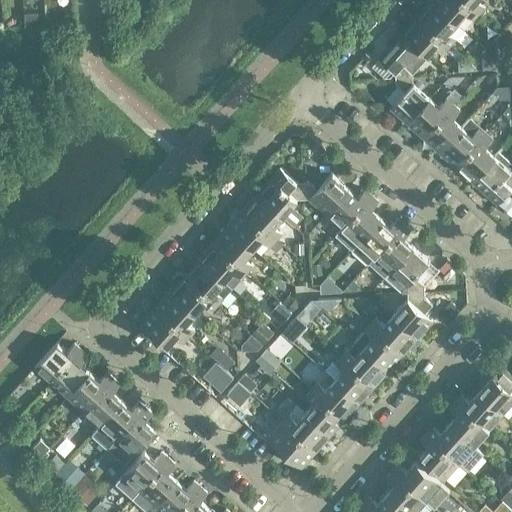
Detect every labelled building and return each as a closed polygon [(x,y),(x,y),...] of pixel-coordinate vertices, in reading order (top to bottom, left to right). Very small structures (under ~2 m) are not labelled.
[(464,28),(432,0),(429,0),(416,14),(450,44),(464,28)] [(478,12),(465,0),(432,0),(464,28),(478,12)] [(465,0),(478,12),(484,5),(478,0),(465,0)] [(450,44),(416,14),(402,30),(427,53),(435,43),(443,51),(450,44)] [(427,53),(402,30),(387,47),(403,62),(395,71),(395,77),(412,75),(412,70),(427,53)] [(412,75),(395,77),(396,82),(405,91),(390,107),(407,122),(429,96),(413,81),(412,75)] [(429,96),(407,122),(423,136),(453,103),(446,97),(439,105),(429,96)] [(453,103),(423,136),(439,151),(462,126),(452,117),(459,109),(453,103)] [(462,126),(439,151),(455,165),(485,132),(478,126),(471,134),(462,126)] [(485,132),(455,165),(471,179),(494,154),(484,146),(491,138),(485,132)] [(494,154),(471,179),(497,203),(511,187),(511,186),(511,169),(510,169),(494,154)] [(303,198),(302,181),(296,181),(280,166),(257,192),(282,215),(297,198),(303,198)] [(308,180),(302,181),(303,198),(309,197),(326,212),(348,187),(332,172),(317,188),(308,180)] [(348,187),(326,212),(341,226),(342,227),(371,194),(365,188),(358,196),(348,187)] [(282,215),(257,192),(242,208),(276,238),(282,231),(274,224),(282,215)] [(371,194),(342,227),(341,226),(334,234),(351,249),(358,241),(380,216),(371,208),(378,200),(371,194)] [(276,238),(242,208),(228,224),(253,247),(262,237),(270,245),(276,238)] [(368,262),(404,223),(397,217),(390,224),(380,216),(358,241),(351,249),(367,263),(368,262)] [(390,270),(413,245),(403,237),(410,228),(404,223),(368,262),(384,276),(390,270)] [(253,247),(228,224),(214,240),(247,270),(253,263),(245,256),(253,247)] [(288,249),(294,242),(283,233),(277,239),(288,249)] [(247,270),(214,240),(199,257),(224,279),(233,269),(241,277),(247,270)] [(413,245),(390,270),(384,276),(401,292),(407,292),(424,290),(424,284),(415,276),(429,260),(413,245)] [(224,279),(199,257),(184,273),(218,303),(233,286),(224,279)] [(313,274),(322,272),(320,262),(312,263),(313,274)] [(218,303),(184,273),(170,289),(195,312),(203,302),(212,310),(218,303)] [(170,289),(156,305),(189,335),(195,328),(187,321),(195,312),(170,289)] [(407,297),(392,314),(417,336),(432,320),(416,305),(424,296),(424,290),(407,292),(407,297)] [(269,320),(273,316),(269,310),(262,304),(257,309),(269,320)] [(183,342),(189,335),(156,305),(141,322),(166,345),(175,334),(183,342)] [(417,336),(392,314),(384,323),(376,316),(370,323),(403,353),(417,336)] [(262,330),(268,336),(276,327),(270,321),(262,330)] [(403,353),(370,323),(364,329),(372,337),(363,346),(388,369),(403,353)] [(240,344),(242,350),(257,349),(262,343),(250,332),(240,344)] [(267,347),(276,355),(287,342),(278,334),(267,347)] [(337,351),(344,344),(334,335),(327,343),(337,351)] [(35,366),(51,381),(81,348),(74,342),(67,350),(57,341),(35,366)] [(235,372),(228,366),(236,358),(223,346),(202,369),(221,387),(235,372)] [(388,369),(363,346),(355,355),(347,348),(341,355),(374,385),(388,369)] [(262,353),(262,360),(267,365),(276,355),(267,347),(262,353)] [(81,348),(51,381),(67,395),(90,370),(80,362),(88,354),(81,348)] [(374,385),(341,355),(336,361),(344,368),(334,378),(359,401),(374,385)] [(511,374),(501,364),(492,374),(478,390),(503,413),(511,402),(511,374)] [(90,370),(67,395),(83,410),(113,376),(107,370),(99,378),(90,370)] [(113,376),(83,410),(100,424),(122,399),(113,390),(120,382),(113,376)] [(359,401),(334,378),(326,388),(318,380),(312,387),(345,417),(359,401)] [(237,405),(248,392),(236,382),(225,394),(237,405)] [(345,417),(312,387),(306,394),(314,401),(305,411),(331,433),(345,417)] [(503,413),(478,390),(469,399),(461,392),(455,399),(488,429),(503,413)] [(122,399),(100,424),(116,438),(145,405),(139,399),(131,407),(122,399)] [(488,429),(455,399),(449,406),(457,413),(449,422),(474,445),(488,429)] [(0,407),(0,422),(4,426),(14,415),(2,405),(0,407)] [(145,405),(116,438),(132,453),(155,428),(145,419),(152,411),(145,405)] [(331,433),(305,411),(297,420),(289,412),(283,419),(316,449),(331,433)] [(316,449),(283,419),(277,426),(285,433),(276,443),(301,466),(316,449)] [(484,454),(449,422),(440,432),(432,424),(426,431),(460,461),(469,470),(484,454)] [(460,461),(426,431),(420,438),(428,445),(419,455),(445,478),(460,461)] [(132,497),(168,456),(162,450),(154,458),(144,449),(115,482),(132,497)] [(148,511),(177,479),(168,470),(175,462),(168,456),(132,497),(148,511)] [(449,490),(415,460),(406,470),(398,462),(392,469),(434,506),(449,490)] [(68,467),(59,477),(69,487),(78,477),(68,467)] [(434,506),(392,469),(386,476),(394,483),(386,492),(407,511),(413,511),(425,500),(433,507),(434,506)] [(84,503),(98,487),(84,474),(71,489),(84,503)] [(176,511),(200,485),(194,479),(187,487),(177,479),(148,511),(176,511)] [(511,508),(511,484),(500,498),(511,508)] [(200,485),(176,511),(205,511),(209,508),(200,499),(207,491),(200,485)] [(407,511),(386,492),(377,502),(369,495),(363,501),(375,511),(407,511)] [(375,511),(363,501),(357,508),(361,511),(375,511)]
